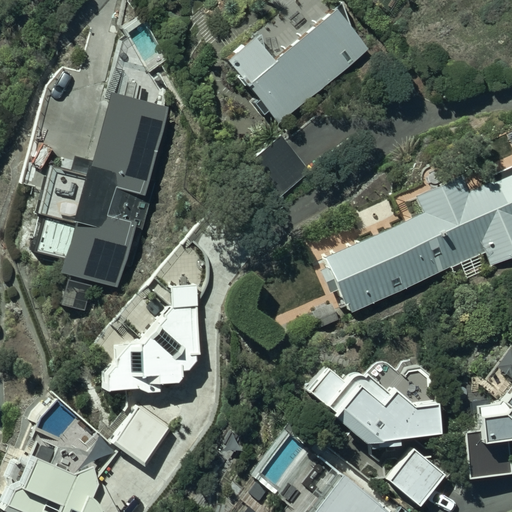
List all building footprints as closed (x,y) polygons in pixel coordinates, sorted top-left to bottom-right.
[(278,135),(368,59),(336,22),(270,78),(249,54),(225,74),(278,135)] [(70,230),(57,277),(118,294),(165,120),(104,104),(82,184),(43,173),(31,220),(70,230)] [(311,180),(280,147),(244,182),(276,214),(311,180)] [(419,225),(319,272),(344,324),(484,259),(492,276),(511,265),(511,181),(461,206),(453,188),(411,208),(419,225)] [(198,387),(195,296),(170,297),(170,318),(105,375),(105,390),(198,387)] [(431,420),(401,425),(404,421),(335,369),(306,408),(375,459),(436,450),(431,420)] [(509,485),(505,458),(511,456),(511,406),(499,425),(471,428),(473,446),(458,448),(464,491),(509,485)] [(167,435),(135,411),(109,445),(141,469),(167,435)] [(106,511),(89,469),(68,477),(72,463),(16,448),(0,505),(0,510),(7,511),(106,511)] [(421,511),(441,483),(411,462),(389,494),(415,511),(421,511)] [(371,511),(339,488),(320,511),(371,511)]
